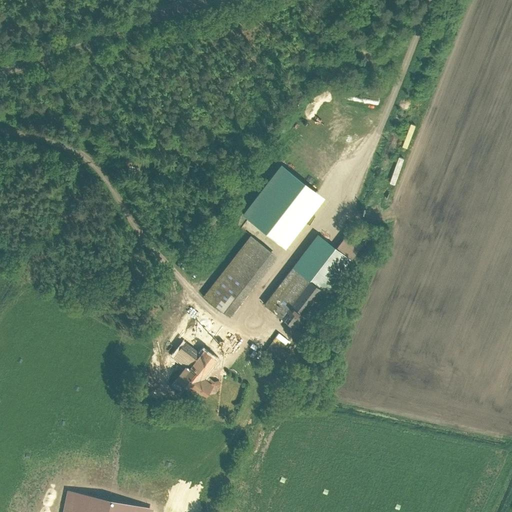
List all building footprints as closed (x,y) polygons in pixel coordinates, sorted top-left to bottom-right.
[(400,184),(409,158),(401,155),(393,181),(400,184)] [(281,163),(243,213),(281,242),(319,193),(281,163)] [(357,240),(345,231),(333,247),(345,256),(357,240)] [(315,233),(291,266),(321,288),(345,256),(333,247),(315,233)] [(250,235),(203,292),(229,312),(276,256),(250,235)] [(321,288),(291,266),(263,303),(294,325),(321,288)] [(209,315),(172,365),(206,390),(215,378),(207,373),(236,334),(209,315)] [(268,349),(285,362),(294,349),(278,336),(268,349)] [(153,511),(154,509),(67,491),(62,511),(153,511)]
